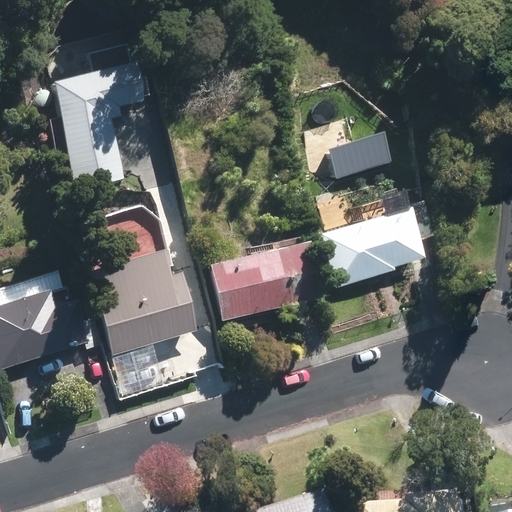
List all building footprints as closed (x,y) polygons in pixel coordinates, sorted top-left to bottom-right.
[(137,56),(55,76),(72,184),(122,176),(112,114),(120,113),(118,102),(143,98),(137,56)] [(406,203),(327,228),(342,277),(422,253),(406,203)] [(304,252),(211,279),(222,317),(315,290),(304,252)] [(181,286),(98,311),(109,349),(192,324),(181,286)] [(50,292),(0,308),(0,359),(1,364),(89,335),(76,298),(54,305),(50,292)] [(114,351),(105,354),(118,398),(179,380),(166,336),(114,351)] [(342,511),(338,497),(285,511),(342,511)] [(472,511),(472,503),(373,507),(373,511),(472,511)]
